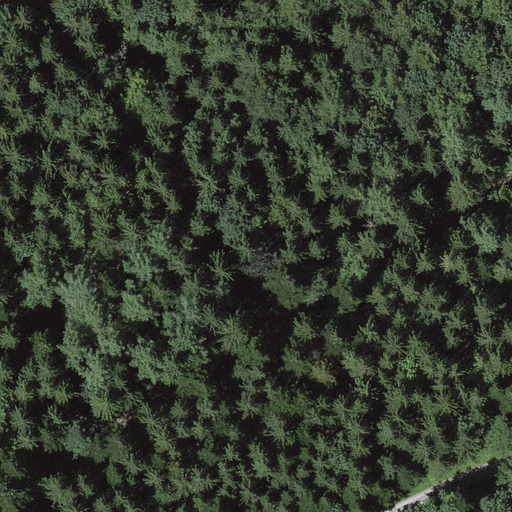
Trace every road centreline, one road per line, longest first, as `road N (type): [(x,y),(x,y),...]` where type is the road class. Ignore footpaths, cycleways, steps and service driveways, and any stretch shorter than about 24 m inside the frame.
road 1 (track): [(511,184),(102,447),(71,511)]
road 2 (track): [(396,511),(511,465)]
